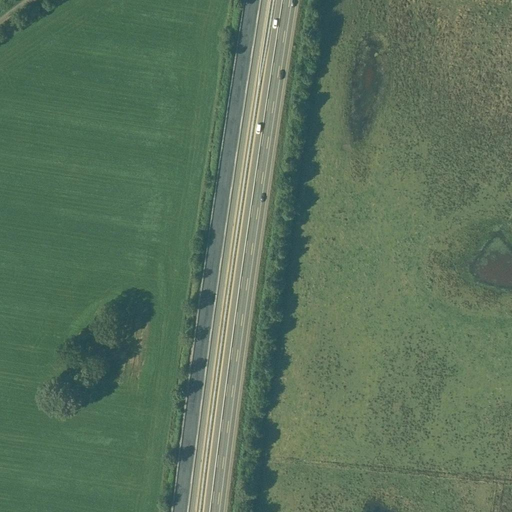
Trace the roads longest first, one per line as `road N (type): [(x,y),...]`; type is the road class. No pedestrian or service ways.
road 1 (motorway): [(261,0),(189,511)]
road 2 (motorway): [(213,511),(285,0)]
